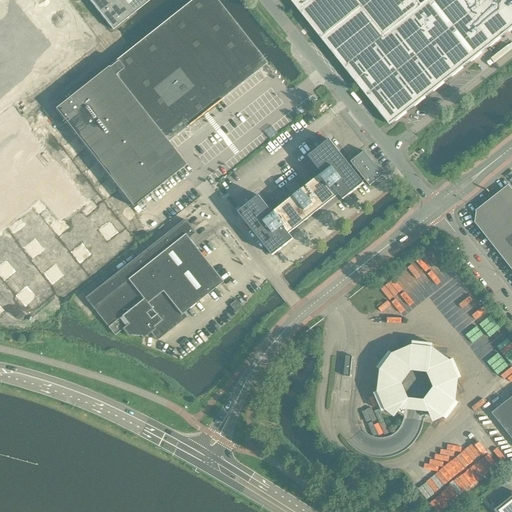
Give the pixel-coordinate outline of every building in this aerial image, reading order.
[(0,0),(0,125),(14,114),(15,115),(36,98),(37,97),(36,97),(86,57),(66,32),(86,17),(72,0),(0,0)] [(192,0),(55,109),(132,207),(144,198),(185,165),(167,142),(171,139),(201,116),(213,106),(257,71),(266,64),(215,0),(192,0)] [(131,15),(118,0),(87,0),(112,30),(131,15)] [(118,0),(131,15),(149,0),(118,0)] [(337,58),(390,124),(511,27),(511,0),(428,0),(420,6),(415,0),(291,0),(322,39),(338,58),(337,58)] [(96,39),(87,46),(91,51),(100,44),(96,39)] [(327,107),(324,103),(317,109),(320,113),(327,107)] [(238,212),(272,256),(293,239),(289,234),(338,194),(343,200),(364,183),(363,182),(350,166),(329,140),(308,156),(322,174),(320,175),(274,211),(274,212),(273,213),(259,196),(238,212)] [(364,152),(351,162),(352,164),(365,180),(370,186),(383,176),(364,152)] [(475,211),(476,211),(475,221),(474,222),(511,270),(511,189),(508,185),(475,211)] [(390,353),(378,369),(385,374),(383,390),(375,393),(383,412),(391,408),(404,418),(413,419),(424,420),(438,414),(445,419),(457,403),(450,398),(452,382),(460,378),(452,360),(444,363),(431,354),(432,345),(412,343),(411,351),(397,358),(390,353)] [(352,357),(346,356),(344,377),(350,377),(352,357)] [(511,397),(492,413),(511,439),(511,397)] [(511,511),(511,492),(492,508),(495,511),(511,511)]
